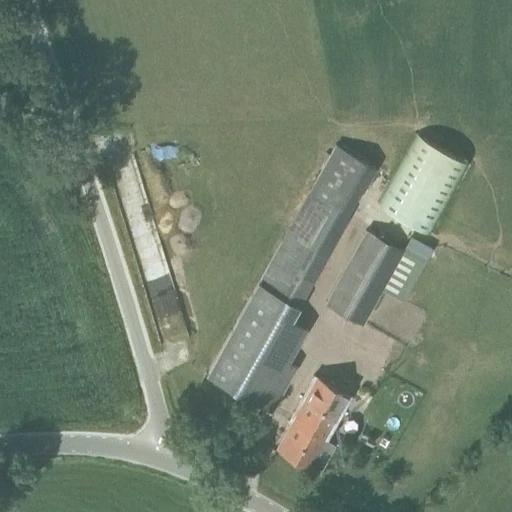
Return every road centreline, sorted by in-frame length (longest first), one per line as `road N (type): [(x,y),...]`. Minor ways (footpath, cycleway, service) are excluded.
road 1 (unclassified): [(161,458),(160,418),(104,218),(26,0)]
road 2 (unclassified): [(0,452),(113,449),(161,458)]
